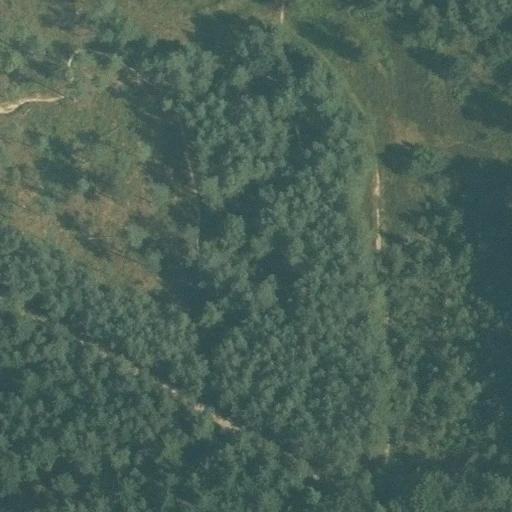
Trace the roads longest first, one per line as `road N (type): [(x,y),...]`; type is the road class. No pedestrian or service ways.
road 1 (track): [(0,294),(320,479)]
road 2 (track): [(320,479),(511,481)]
